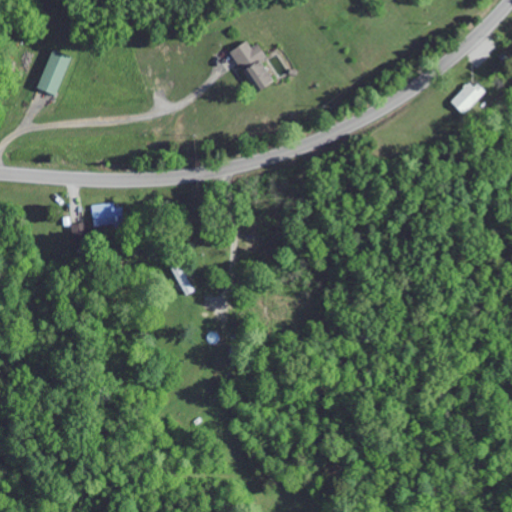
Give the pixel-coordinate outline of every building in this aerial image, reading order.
[(264,62),(269,59),(261,44),(253,48),(249,42),(234,51),(258,93),(276,83),(264,62)] [(40,87),(58,94),(73,55),(55,48),(40,87)] [(453,102),(467,115),(485,95),(471,82),(453,102)] [(95,204),(96,225),(116,224),(117,226),(127,226),(126,207),(116,207),(116,203),(95,204)] [(76,242),(92,238),(89,221),(73,224),(76,242)]
